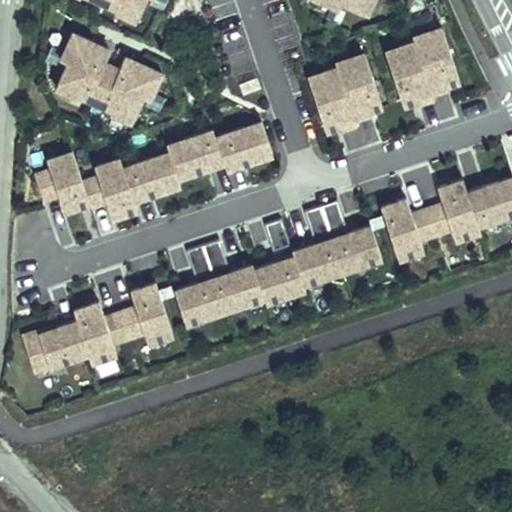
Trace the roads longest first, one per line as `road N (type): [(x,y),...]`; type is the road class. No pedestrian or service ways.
road 1 (residential): [(38,272),(308,185)]
road 2 (residential): [(308,185),(511,119)]
road 3 (residential): [(308,185),(248,0)]
